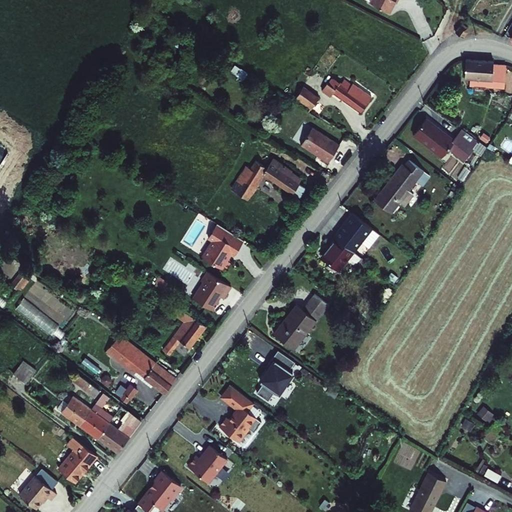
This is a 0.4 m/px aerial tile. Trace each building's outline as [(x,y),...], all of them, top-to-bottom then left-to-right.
[(373,0),(371,5),(390,15),(397,0),(402,0),(373,0)] [(460,27),(455,33),(463,39),(467,33),(468,28),(465,26),(460,27)] [(467,78),(467,86),(493,87),(489,78),(490,65),(491,61),(463,59),(461,78),(467,78)] [(501,65),(490,65),(489,78),(493,87),(500,88),(501,65)] [(331,98),(333,95),(362,113),(372,97),(353,84),(351,87),(344,83),(342,86),(332,80),(328,86),(327,85),(322,93),(331,98)] [(304,89),(297,100),(313,110),(320,99),(304,89)] [(422,119),(409,137),(437,157),(444,148),(461,160),(469,149),(477,155),(483,147),(458,129),(450,140),(422,119)] [(342,145),(315,127),(303,145),(331,163),(342,145)] [(247,167),(232,190),(246,199),(264,175),(298,198),(301,198),(305,192),(304,189),(299,186),(301,181),(291,174),(291,172),(274,160),(269,168),(257,160),(251,169),(247,167)] [(398,165),(382,187),(397,198),(411,180),(419,185),(426,176),(405,160),(400,167),(398,165)] [(382,187),(373,198),(388,209),(397,198),(382,187)] [(247,241),(219,223),(210,238),(214,241),(204,257),(227,272),(232,264),(229,261),(234,253),(238,256),(247,241)] [(328,245),(326,247),(343,260),(351,249),(357,254),(360,249),(346,238),(348,236),(338,229),(327,244),(328,245)] [(326,247),(321,255),(337,267),(343,260),(326,247)] [(25,271),(16,285),(22,289),(31,275),(25,271)] [(233,288),(209,273),(203,283),(205,284),(195,300),(215,312),(220,303),(219,302),(222,298),(225,300),(233,288)] [(292,305),(286,314),(306,329),(325,305),(311,294),(299,310),(292,305)] [(17,308),(54,333),(61,323),(24,298),(17,308)] [(166,355),(164,358),(168,361),(176,350),(186,357),(206,329),(180,310),(176,316),(185,323),(164,353),(166,355)] [(286,314),(270,334),(291,349),(306,329),(286,314)] [(108,353),(129,368),(131,366),(153,382),(166,393),(177,378),(122,335),(108,353)] [(294,363),(277,351),(267,365),(269,367),(258,382),(260,384),(254,393),(265,401),(272,393),(275,395),(291,374),(288,372),(294,363)] [(88,355),(84,361),(98,370),(102,364),(88,355)] [(26,362),(17,374),(24,379),(33,367),(26,362)] [(131,366),(129,368),(151,385),(153,382),(131,366)] [(38,371),(33,367),(24,379),(29,383),(38,371)] [(40,372),(38,371),(29,383),(30,384),(40,372)] [(81,376),(76,383),(96,398),(94,401),(96,402),(98,399),(103,391),(81,376)] [(141,391),(133,385),(126,393),(127,394),(123,399),(128,403),(132,398),(134,399),(141,391)] [(251,403),(229,386),(220,398),(235,410),(233,412),(232,413),(231,414),(231,415),(231,416),(228,420),(224,418),(217,428),(236,442),(247,427),(252,431),(259,422),(245,411),(251,403)] [(106,396),(95,411),(83,427),(101,441),(113,425),(117,419),(105,410),(112,400),(106,396)] [(68,402),(61,411),(83,427),(95,411),(79,399),(74,406),(68,402)] [(121,430),(113,425),(101,441),(120,454),(144,423),(132,414),(125,421),(127,423),(121,430)] [(490,422),(486,426),(498,433),(501,430),(490,422)] [(486,426),(478,437),(488,446),(498,433),(486,426)] [(61,471),(78,485),(100,457),(76,438),(70,446),(77,451),(61,471)] [(223,457),(205,444),(195,457),(192,454),(184,465),(205,481),(223,457)] [(177,485),(158,471),(151,481),(151,483),(152,484),(149,488),(147,488),(141,496),(159,509),(167,498),(169,500),(176,491),(174,490),(177,485)] [(430,511),(447,481),(429,472),(409,510),(412,511),(430,511)] [(23,497),(39,510),(48,499),(53,503),(60,495),(38,478),(23,497)] [(145,511),(134,503),(129,511),(145,511)]
